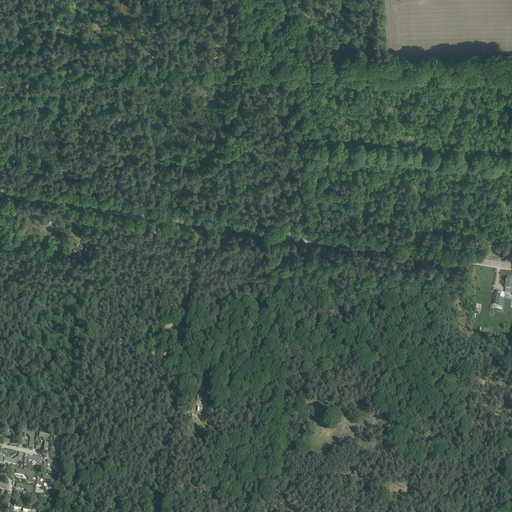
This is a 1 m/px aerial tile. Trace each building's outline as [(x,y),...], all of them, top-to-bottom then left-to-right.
[(90,243),(82,242),(80,253),(88,255),(90,243)] [(494,300),(492,308),(497,309),(498,309),(500,294),(495,293),(494,300)] [(208,396),(198,395),(196,404),(207,406),(208,396)] [(19,427),(9,426),(8,430),(11,431),(13,434),(12,444),(16,445),(19,427)] [(35,431),(23,429),(23,433),(27,434),(30,438),(29,448),(33,448),(35,431)] [(48,450),(50,434),(40,433),(39,437),(42,437),(45,442),(44,449),(48,450)] [(64,454),(65,438),(54,437),(54,441),(58,441),(60,445),(59,454),(64,454)] [(5,458),(4,462),(21,465),(23,454),(19,453),(18,457),(14,460),(5,458)] [(42,458),(29,456),(28,460),(34,461),(37,465),(37,468),(40,468),(42,458)] [(62,462),(48,460),(48,465),(54,465),(57,469),(57,472),(61,473),(62,462)] [(34,472),(17,470),(16,474),(26,475),(29,479),(29,482),(32,482),(34,472)] [(60,478),(43,475),(43,479),(52,481),(55,485),(54,488),(58,489),(60,478)] [(34,488),(17,484),(16,488),(25,490),(28,494),(27,497),(31,498),(34,488)]
